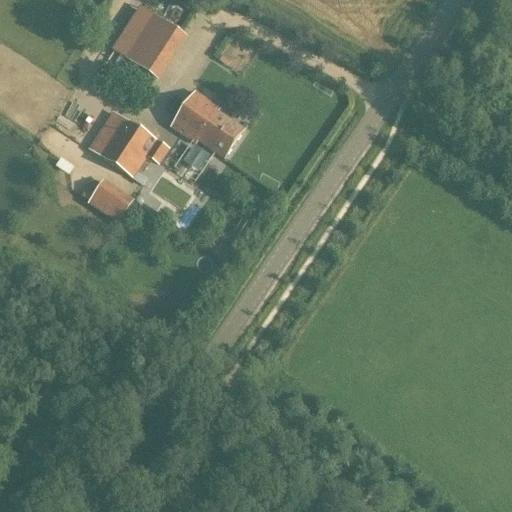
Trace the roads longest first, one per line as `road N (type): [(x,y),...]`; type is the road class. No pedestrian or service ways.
road 1 (secondary): [(103,511),(456,0)]
road 2 (track): [(369,511),(212,401)]
